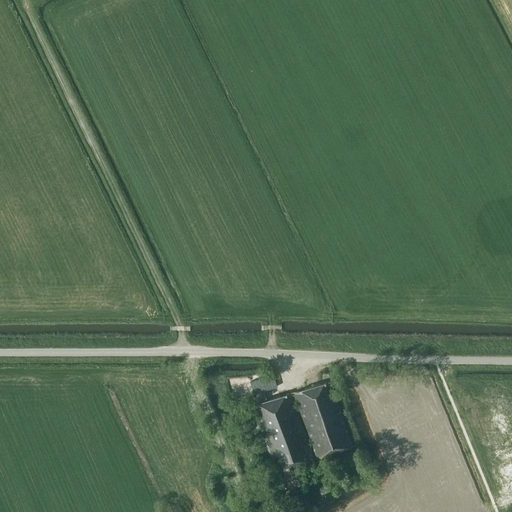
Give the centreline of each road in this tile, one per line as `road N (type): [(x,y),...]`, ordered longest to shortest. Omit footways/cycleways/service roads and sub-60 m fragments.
road 1 (unclassified): [(0,354),(511,360)]
road 2 (track): [(179,351),(180,326),(28,9)]
road 3 (track): [(192,352),(214,428),(255,511)]
